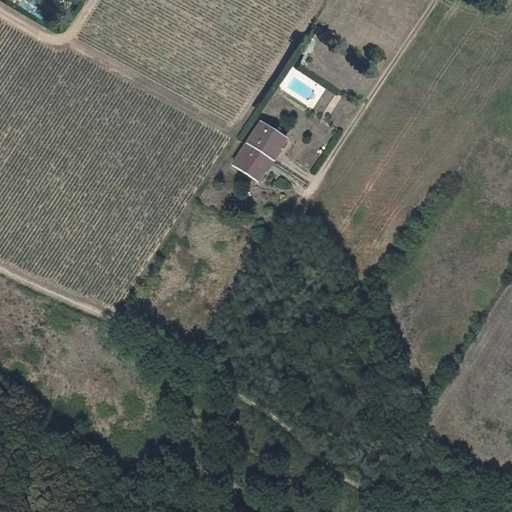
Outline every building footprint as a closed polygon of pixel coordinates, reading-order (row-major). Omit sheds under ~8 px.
[(324,23),(318,19),(312,28),(318,32),(324,23)] [(307,36),(302,43),(310,48),(315,41),(307,36)] [(255,126),(282,141),(288,132),(262,116),(255,126)] [(249,136),(276,155),(283,144),(281,143),(282,141),(255,126),(249,136)] [(269,166),(276,155),(249,136),(235,157),(259,173),(266,164),(269,166)]
